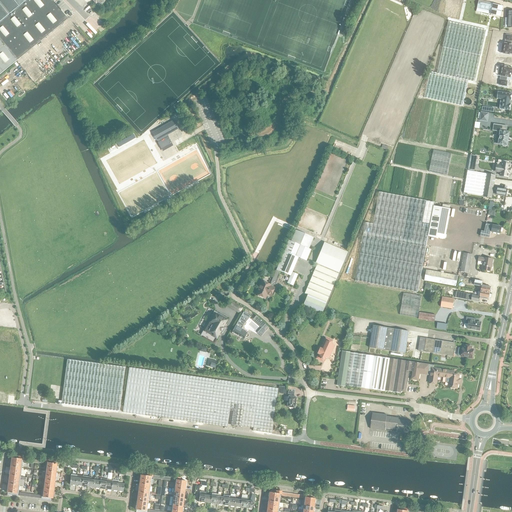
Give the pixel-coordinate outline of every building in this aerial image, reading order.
[(0,0),(0,21),(26,0),(0,0)] [(0,74),(67,19),(67,18),(55,4),(51,0),(26,0),(0,21),(0,74)] [(479,0),(478,0),(476,11),(491,14),(491,11),(501,13),(503,6),(493,4),(493,3),(479,0)] [(487,29),(448,22),(437,74),(430,72),(425,97),(463,106),(468,80),(475,82),(487,29)] [(502,43),(500,53),(503,54),(504,54),(509,54),(509,55),(509,54),(511,54),(511,44),(511,45),(511,41),(511,40),(511,35),(506,35),(505,44),(502,43)] [(500,66),(498,76),(501,76),(499,85),(507,86),(507,81),(506,81),(507,77),(510,78),(511,75),(511,74),(511,68),(508,68),(509,67),(508,67),(503,66),(500,66)] [(497,98),(497,99),(497,98),(498,99),(500,99),(503,99),(502,109),(510,110),(510,111),(511,103),(510,104),(510,100),(511,100),(511,101),(511,94),(511,93),(511,94),(498,92),(498,93),(497,98)] [(480,120),(487,121),(488,113),(481,112),(480,120)] [(173,120),(152,132),(158,142),(157,143),(161,149),(171,143),(168,137),(167,135),(178,129),(173,120)] [(502,145),(503,146),(505,146),(506,145),(507,145),(507,146),(509,132),(506,132),(507,126),(494,124),(493,130),(500,132),(498,144),(502,145)] [(470,155),(468,170),(474,171),(477,156),(470,155)] [(496,171),(497,172),(499,172),(501,172),(500,175),(508,177),(509,174),(509,173),(510,173),(510,168),(510,164),(509,164),(510,161),(498,159),(498,162),(502,163),(502,166),(500,166),(498,166),(497,166),(496,171)] [(506,189),(507,186),(502,186),(502,189),(497,188),(496,188),(493,188),(495,175),(487,174),(470,171),(466,193),(483,195),(483,197),(491,198),(493,190),(496,191),(495,195),(506,197),(507,189),(506,189)] [(418,293),(428,236),(445,239),(451,209),(434,206),(434,202),(379,192),(373,224),(365,222),(354,281),(418,293)] [(481,231),(480,236),(489,238),(491,232),(500,234),(501,227),(486,224),(484,231),(481,231)] [(308,249),(313,238),(295,230),(291,242),(288,241),(276,270),(290,276),(287,283),(293,286),(297,275),(292,272),(298,258),(306,261),(311,250),(308,249)] [(302,307),(321,315),(346,256),(324,246),(320,248),(312,269),(314,270),(304,293),(307,295),(302,307)] [(463,253),(462,261),(460,272),(468,273),(472,255),(463,253)] [(493,259),(479,257),(478,261),(484,262),(482,270),(491,272),(493,259)] [(271,294),(274,288),(272,287),(274,283),(276,284),(279,279),(276,278),(279,271),(276,270),(270,285),(262,281),(256,295),(264,298),(267,292),(271,294)] [(456,287),(457,282),(458,276),(426,270),(424,281),(456,287)] [(482,287),(480,292),(490,293),(491,287),(485,286),(485,285),(482,284),(483,282),(475,280),(475,281),(471,281),(470,281),(469,282),(469,283),(470,284),(471,284),(474,285),(474,286),(482,287)] [(482,299),(488,300),(490,293),(480,292),(479,297),(472,296),(472,295),(467,294),(452,291),(451,297),(471,300),(471,301),(479,302),(479,299),(482,300),(482,299)] [(442,297),(440,307),(452,309),(454,299),(442,297)] [(245,310),(244,309),(232,332),(244,339),(245,337),(245,338),(246,338),(247,338),(247,337),(248,337),(249,336),(249,335),(248,334),(248,333),(247,333),(241,329),(243,324),(245,322),(247,320),(249,318),(251,316),(243,312),(245,310)] [(420,313),(419,319),(435,322),(436,316),(420,313)] [(222,328),(227,320),(217,314),(216,315),(214,314),(211,320),(214,322),(212,325),(211,325),(208,331),(214,334),(213,336),(216,338),(221,331),(223,328),(222,328)] [(468,327),(468,328),(471,329),(480,330),(481,322),(469,320),(469,321),(466,320),(466,323),(469,324),(468,327)] [(269,328),(265,324),(257,333),(261,336),(269,328)] [(373,326),(369,348),(405,354),(408,332),(373,326)] [(418,351),(433,353),(435,340),(421,338),(418,351)] [(455,344),(435,340),(433,353),(453,356),(455,344)] [(322,359),(324,360),(325,357),(328,358),(334,345),(331,344),(332,343),(330,342),(328,341),(327,341),(326,341),(325,345),(324,344),(321,349),(320,348),(317,353),(320,355),(319,357),(321,358),(320,359),(322,359)] [(471,350),(471,346),(465,345),(464,348),(463,348),(461,356),(472,358),(473,350),(471,350)] [(385,392),(390,359),(350,353),(342,351),(337,386),(345,387),(345,386),(377,391),(385,392)] [(125,368),(98,364),(54,358),(48,403),(119,412),(125,368)] [(419,374),(431,375),(432,369),(434,369),(434,365),(421,364),(406,361),(390,359),(385,392),(392,393),(401,394),(401,391),(405,392),(407,380),(406,379),(408,371),(413,372),(412,380),(418,381),(419,374)] [(228,424),(241,426),(253,428),(253,431),(272,433),(278,389),(151,370),(151,371),(129,368),(122,413),(227,427),(231,404),(228,424)] [(437,376),(446,377),(445,382),(449,383),(449,387),(457,389),(457,383),(458,384),(459,380),(458,379),(459,375),(454,375),(454,372),(434,369),(432,369),(431,375),(429,383),(436,384),(437,376)] [(287,407),(289,407),(289,408),(290,408),(292,408),(294,408),(296,397),(293,397),(294,392),(288,391),(287,394),(291,395),(291,397),(288,396),(287,407)] [(398,418),(386,416),(387,415),(372,413),(370,429),(371,429),(384,431),(393,432),(399,433),(399,432),(408,433),(410,421),(398,420),(398,418)] [(45,464),(45,463),(47,463),(43,497),(53,499),(57,464),(51,463),(51,460),(46,460),(45,461),(24,458),(24,457),(18,456),(18,459),(11,458),(7,492),(17,494),(19,479),(21,479),(24,480),(25,477),(19,476),(22,459),(24,460),(23,461),(45,464)] [(175,477),(174,478),(153,475),(153,474),(147,473),(147,476),(140,475),(136,510),(146,511),(150,477),(152,477),(152,478),(174,481),(174,480),(176,480),(171,511),(181,511),(186,481),(180,480),(180,477),(175,477)] [(303,495),(281,492),(281,491),(276,490),(275,493),(269,492),(266,511),(276,511),(279,494),(281,494),(281,496),(303,499),(303,497),(305,497),(302,511),(313,511),(315,498),(309,498),(309,495),(303,494),(303,495)] [(251,501),(247,501),(246,508),(252,509),(253,502),(254,502),(255,494),(253,493),(251,501)]
